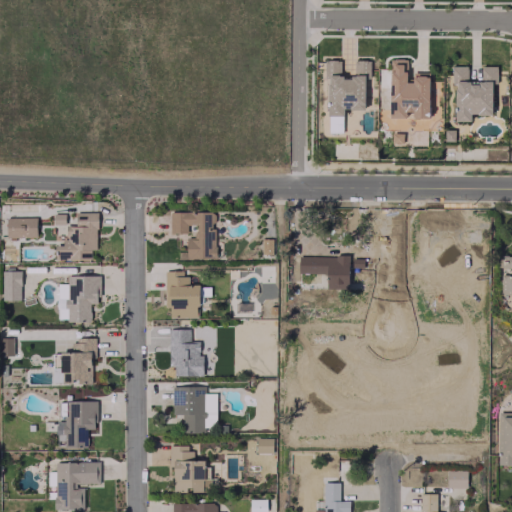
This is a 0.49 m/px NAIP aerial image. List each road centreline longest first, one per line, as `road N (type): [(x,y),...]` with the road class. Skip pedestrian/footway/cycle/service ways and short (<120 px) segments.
road 1 (tertiary): [(0,180),(511,188)]
road 2 (residential): [(134,185),(137,511)]
road 3 (residential): [(297,20),(511,17)]
road 4 (residential): [(298,188),(297,20)]
road 5 (residential): [(388,188),(389,333)]
